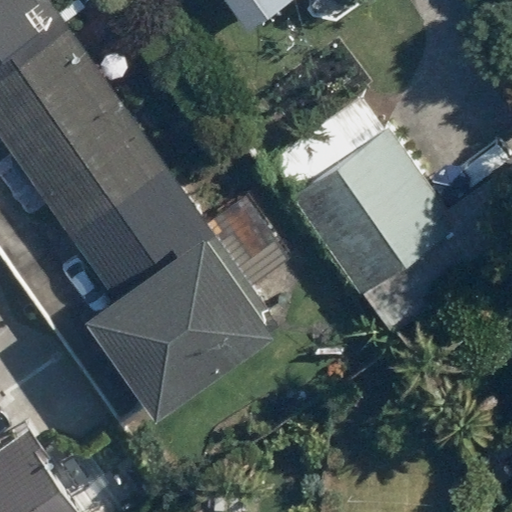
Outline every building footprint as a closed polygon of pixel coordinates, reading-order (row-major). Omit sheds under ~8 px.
[(110,298),(182,395),(292,314),(60,0),(0,0),(0,101),(133,281),(110,298)] [(258,0),(269,15),(289,0),(258,0)] [(391,121),(307,183),(376,277),(460,215),(391,121)] [(0,511),(92,511),(98,508),(30,412),(0,433),(0,511)] [(495,511),(484,497),(463,511),(495,511)]
